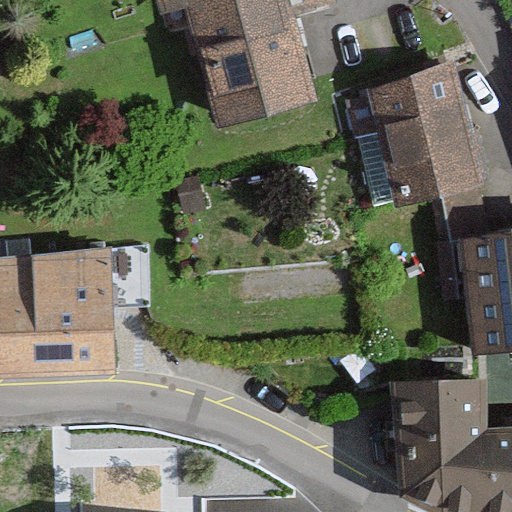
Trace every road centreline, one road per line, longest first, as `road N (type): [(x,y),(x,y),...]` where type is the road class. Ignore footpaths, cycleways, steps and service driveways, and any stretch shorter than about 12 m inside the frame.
road 1 (residential): [(379,511),(258,441),(166,405),(108,396),(0,400)]
road 2 (residential): [(511,186),(470,62),(430,0)]
